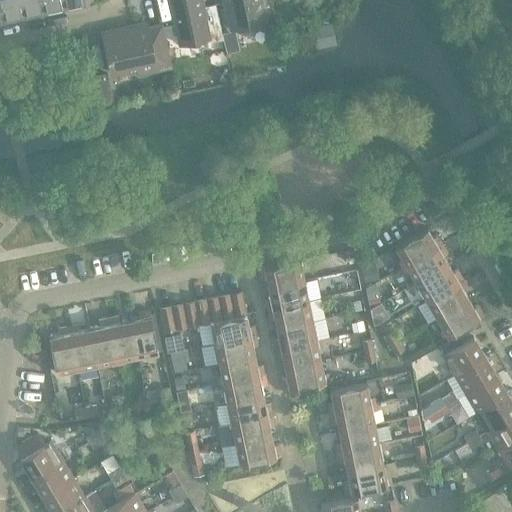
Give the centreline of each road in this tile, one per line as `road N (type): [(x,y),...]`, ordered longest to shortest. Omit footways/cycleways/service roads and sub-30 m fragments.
road 1 (residential): [(0,471),(16,319),(25,304),(350,236),(431,187)]
road 2 (residential): [(511,301),(452,201),(431,187)]
road 3 (residential): [(118,0),(121,14),(0,38)]
